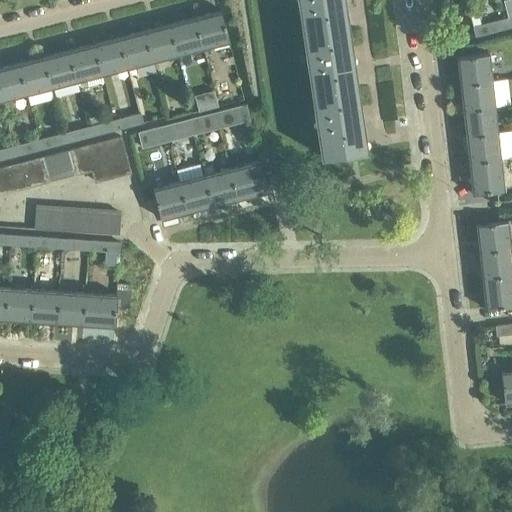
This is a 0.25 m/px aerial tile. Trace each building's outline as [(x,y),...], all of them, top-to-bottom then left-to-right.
[(297,0),(303,37),(348,30),(343,0),(297,0)] [(220,12),(194,19),(202,49),(227,42),(228,43),(229,43),(220,11),(219,11),(220,12)] [(202,49),(194,19),(169,26),(176,55),(202,49)] [(500,21),(474,28),(476,37),(502,30),(500,21)] [(169,26),(143,32),(151,62),(176,55),(169,26)] [(357,90),(348,30),(303,37),(312,96),(357,90)] [(143,32),(118,39),(125,69),(151,62),(143,32)] [(125,69),(118,39),(92,45),(100,75),(125,69)] [(92,45),(66,52),(74,82),(100,75),(92,45)] [(74,82),(66,52),(40,59),(48,89),(74,82)] [(457,59),(460,87),(491,81),(488,56),(489,56),(489,54),(456,58),(456,59),(457,59)] [(40,59),(15,66),(23,96),(48,89),(40,59)] [(0,101),(23,96),(15,66),(0,69),(0,101)] [(494,110),(491,81),(460,87),(463,113),(494,110)] [(320,157),(367,150),(367,149),(366,149),(357,90),(312,96),(321,156),(320,156),(320,157)] [(235,117),(237,125),(249,122),(246,109),(245,106),(230,110),(232,118),(235,117)] [(230,110),(218,113),(222,128),(237,125),(235,117),(232,118),(230,110)] [(497,136),(494,110),(463,113),(466,139),(497,136)] [(140,115),(119,120),(122,130),(143,124),(140,115)] [(202,134),(214,131),(210,115),(201,117),(203,125),(200,126),(202,134)] [(201,117),(189,120),(193,136),(202,134),(200,126),(203,125),(201,117)] [(189,120),(177,124),(179,131),(182,131),(184,138),(193,136),(189,120)] [(89,128),(92,137),(113,132),(110,123),(89,128)] [(172,141),(184,138),(182,131),(179,131),(177,124),(168,126),(172,141)] [(92,137),(89,128),(68,133),(71,143),(92,137)] [(152,147),(164,144),(160,128),(150,131),(152,138),(150,139),(152,147)] [(150,131),(138,134),(142,149),(152,147),(150,139),(152,138),(150,131)] [(39,141),(41,151),(62,145),(60,136),(39,141)] [(500,162),(497,136),(466,139),(469,166),(500,162)] [(108,141),(117,176),(130,173),(121,138),(108,141)] [(41,151),(39,141),(18,146),(20,156),(41,151)] [(106,179),(117,176),(108,141),(97,144),(106,179)] [(94,182),(106,179),(97,144),(85,147),(91,171),(94,182)] [(74,150),(80,174),(91,171),(85,147),(74,150)] [(9,149),(0,151),(0,161),(12,158),(9,149)] [(68,177),(80,174),(74,150),(62,153),(68,177)] [(57,180),(68,177),(62,153),(50,156),(57,180)] [(45,183),(57,180),(50,156),(39,159),(45,183)] [(33,186),(45,183),(39,159),(27,162),(33,186)] [(258,162),(232,169),(240,198),(266,192),(266,193),(268,193),(259,161),(258,161),(258,162)] [(22,189),(33,186),(27,162),(16,165),(22,189)] [(503,188),(500,162),(469,166),(472,192),(471,192),(471,193),(504,189),(504,188),(503,188)] [(10,192),(22,189),(16,165),(4,168),(10,192)] [(4,168),(0,169),(0,194),(10,192),(4,168)] [(240,198),(232,169),(206,176),(214,205),(240,198)] [(206,176),(180,183),(187,212),(214,205),(206,176)] [(187,212),(180,183),(153,189),(153,188),(152,189),(160,220),(161,220),(161,219),(187,212)] [(34,230),(45,230),(46,209),(36,208),(34,230)] [(57,210),(46,209),(45,230),(55,231),(57,210)] [(67,210),(57,210),(55,231),(66,232),(67,210)] [(78,211),(67,210),(66,232),(76,233),(78,211)] [(88,212),(78,211),(76,233),(87,233),(88,212)] [(99,212),(88,212),(87,233),(97,234),(99,212)] [(109,213),(99,212),(97,234),(108,235),(109,213)] [(120,214),(109,213),(108,235),(119,236),(120,214)] [(476,226),(479,254),(510,250),(507,223),(508,223),(507,222),(475,225),(475,227),(476,226)] [(35,248),(36,238),(14,237),(14,246),(35,248)] [(58,240),(36,238),(35,248),(57,250),(58,240)] [(67,240),(66,250),(83,251),(84,241),(67,240)] [(92,242),(92,252),(119,254),(120,244),(92,242)] [(511,277),(511,268),(510,250),(479,254),(482,281),(511,277)] [(485,309),(501,307),(511,305),(511,277),(482,281),(486,308),(485,308),(485,309)] [(10,289),(0,288),(0,319),(8,320),(10,289)] [(34,321),(36,291),(10,289),(8,320),(34,321)] [(63,293),(36,291),(34,321),(61,323),(63,293)] [(63,293),(61,323),(87,325),(89,295),(63,293)] [(115,296),(89,295),(87,325),(114,327),(114,328),(115,328),(117,295),(116,295),(115,296)] [(511,325),(495,327),(497,337),(511,335),(511,325)] [(511,402),(511,371),(502,373),(502,372),(501,372),(504,404),(505,404),(505,403),(511,402)]
